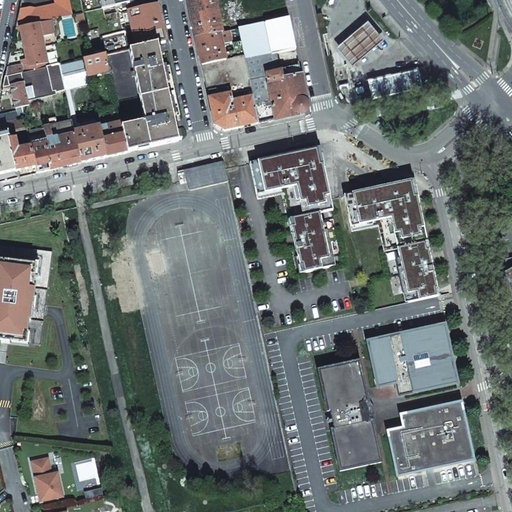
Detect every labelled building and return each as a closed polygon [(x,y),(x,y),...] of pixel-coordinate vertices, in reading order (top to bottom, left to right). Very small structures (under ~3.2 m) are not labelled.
[(67,0),(54,0),(56,5),(19,13),(16,29),(20,27),(52,21),(72,16),(67,0)] [(141,0),(99,0),(102,8),(127,3),(141,0)] [(156,0),(141,0),(127,3),(128,11),(158,5),(156,0)] [(187,0),(195,38),(222,32),(216,0),(187,0)] [(131,26),(136,49),(158,44),(166,42),(158,5),(128,11),(128,13),(122,14),(125,27),(131,26)] [(85,21),(83,14),(75,15),(76,23),(85,21)] [(289,18),(264,23),(271,55),(293,50),(296,50),(295,47),(290,21),(289,18)] [(22,41),(24,51),(45,47),(43,38),(52,35),(54,32),(52,21),(20,27),(22,41)] [(367,21),(336,47),(351,66),(382,40),(367,21)] [(244,56),(259,124),(304,114),(306,111),(308,108),(299,65),(279,70),(280,72),(276,73),(271,55),(264,23),(238,29),(241,42),(244,56)] [(244,56),(241,42),(232,44),(234,51),(225,53),(223,44),(232,43),(229,31),(222,32),(195,38),(202,66),(244,56)] [(121,127),(127,153),(179,142),(158,44),(136,49),(129,50),(144,114),(130,117),(131,125),(121,127)] [(50,68),(45,47),(24,51),(26,60),(27,65),(22,65),(7,69),(5,78),(50,68)] [(120,123),(121,127),(131,125),(130,117),(144,114),(129,50),(105,56),(109,72),(120,123)] [(84,60),(88,76),(109,72),(105,56),(93,58),(84,60)] [(202,66),(214,125),(225,132),(234,130),(259,124),(244,56),(202,66)] [(84,60),(60,65),(66,90),(90,85),(88,76),(84,60)] [(50,68),(5,78),(3,88),(24,83),(27,99),(66,91),(66,90),(60,65),(50,68)] [(368,79),(372,99),(423,87),(418,67),(412,69),(368,79)] [(0,115),(0,123),(10,122),(24,119),(21,107),(29,105),(27,99),(24,83),(3,88),(3,92),(12,90),(14,100),(17,112),(0,115)] [(0,175),(16,172),(8,136),(27,132),(27,131),(24,119),(10,122),(0,123),(0,175)] [(82,164),(75,133),(73,125),(73,122),(50,127),(59,169),(67,167),(82,164)] [(99,128),(106,158),(109,158),(127,154),(127,153),(121,127),(120,123),(99,128)] [(35,168),(37,174),(56,169),(59,169),(50,127),(43,128),(45,134),(47,143),(30,147),(31,148),(35,168)] [(27,132),(28,138),(45,134),(43,128),(27,131),(27,132)] [(75,133),(82,164),(88,162),(106,158),(99,128),(81,132),(75,133)] [(8,136),(16,172),(18,172),(35,168),(31,148),(18,151),(16,143),(29,140),(28,138),(27,132),(8,136)] [(290,156),(251,164),(257,195),(284,189),(290,220),(300,266),(302,266),(304,273),(330,267),(319,214),(332,211),(322,165),(320,165),(316,150),(290,156)] [(188,190),(227,182),(225,170),(223,163),(184,171),(184,173),(178,175),(180,185),(186,183),(188,190)] [(396,185),(345,196),(351,227),(378,222),(384,252),(398,249),(409,303),(438,297),(411,182),(396,185)] [(0,339),(41,345),(52,253),(0,245),(0,339)] [(444,325),(368,342),(378,387),(402,382),(405,395),(457,383),(444,325)] [(318,371),(327,413),(331,431),(340,472),(381,463),(374,431),(378,430),(376,420),(376,414),(376,412),(375,408),(372,402),(371,397),(370,392),(366,393),(359,362),(318,371)] [(461,404),(454,406),(401,417),(404,429),(388,433),(398,478),(473,461),(463,411),(461,404)] [(114,466),(125,464),(123,453),(112,455),(114,466)] [(37,486),(41,501),(62,497),(57,474),(51,475),(47,460),(32,463),(36,479),(39,479),(40,485),(37,486)]
